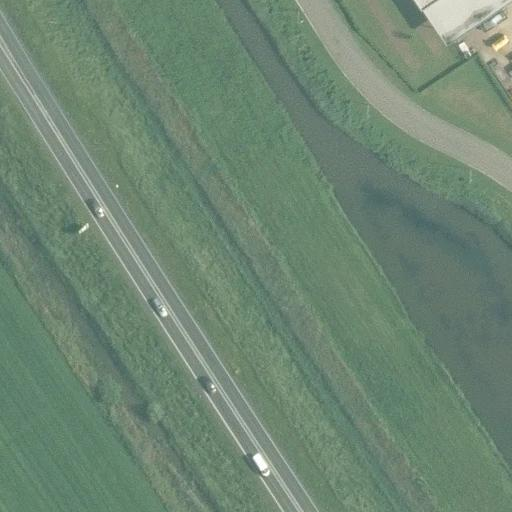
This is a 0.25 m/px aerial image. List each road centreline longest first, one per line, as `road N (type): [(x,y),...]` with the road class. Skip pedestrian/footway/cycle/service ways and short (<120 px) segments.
road 1 (trunk): [(306,511),(0,36)]
road 2 (unclassified): [(311,0),(352,66),(391,103),(511,175)]
